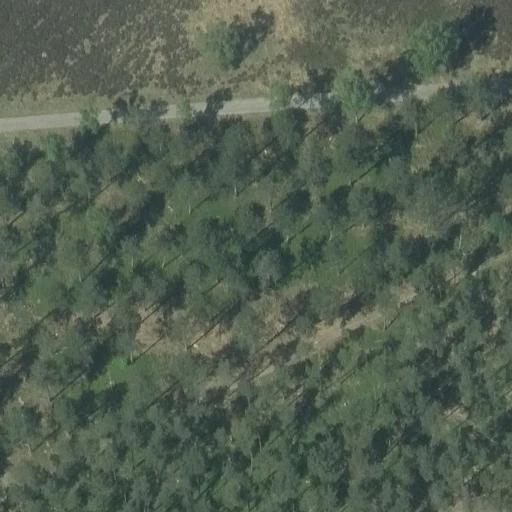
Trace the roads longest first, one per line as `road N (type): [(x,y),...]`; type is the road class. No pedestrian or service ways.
road 1 (unknown): [(0,499),(511,253)]
road 2 (track): [(511,87),(0,126)]
